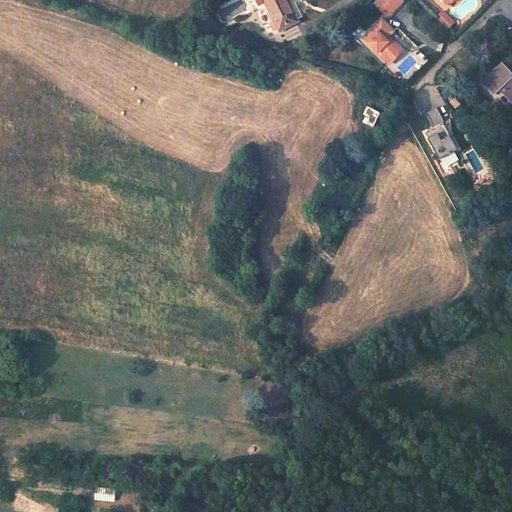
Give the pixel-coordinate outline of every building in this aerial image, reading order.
[(264,0),(279,30),(297,21),(286,0),(264,0)] [(403,0),(377,0),(374,4),(388,18),(405,2),(403,0)] [(453,24),(442,13),(437,19),(447,30),(453,24)] [(382,20),(363,39),(389,64),(399,54),(385,40),(393,31),(382,20)] [(254,26),(244,21),(241,27),(251,32),(254,26)] [(388,37),(385,40),(399,54),(402,50),(388,37)] [(511,76),(501,65),(483,82),(494,94),(499,89),(511,102),(511,76)] [(380,113),(367,107),(363,115),(369,118),(366,125),(372,128),(380,113)] [(458,149),(443,122),(445,122),(437,107),(427,113),(435,127),(425,132),(440,159),(458,149)]
